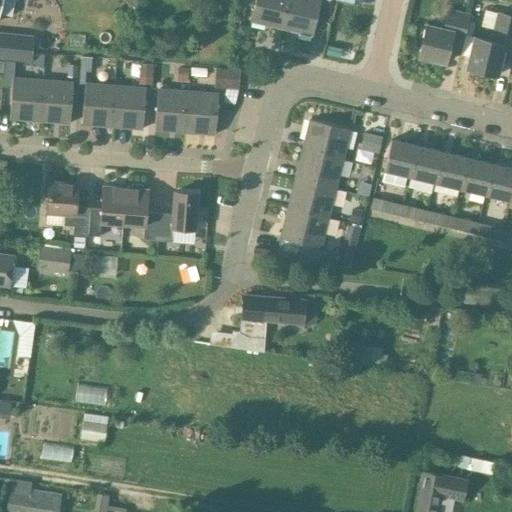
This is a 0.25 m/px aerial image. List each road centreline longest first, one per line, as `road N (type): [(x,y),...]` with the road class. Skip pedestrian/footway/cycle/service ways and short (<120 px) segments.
road 1 (residential): [(337,511),(0,468)]
road 2 (residential): [(511,306),(228,273)]
road 3 (residential): [(255,173),(0,148)]
road 4 (residential): [(228,273),(217,303),(190,319),(0,300)]
road 5 (residential): [(369,92),(297,76),(275,86),(255,173)]
road 6 (residential): [(511,126),(369,92)]
